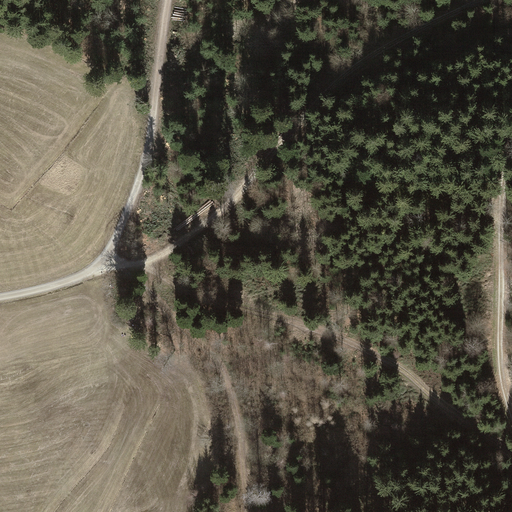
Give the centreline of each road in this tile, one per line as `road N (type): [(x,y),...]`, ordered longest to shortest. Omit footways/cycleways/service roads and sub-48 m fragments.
road 1 (track): [(101,262),(164,254),(237,195),(347,72),(485,0)]
road 2 (track): [(140,263),(204,298),(380,357),(511,450)]
road 3 (track): [(121,264),(223,374),(245,511)]
road 4 (track): [(101,262),(134,195),(168,0)]
road 5 (track): [(511,142),(501,218),(500,345),(511,412)]
